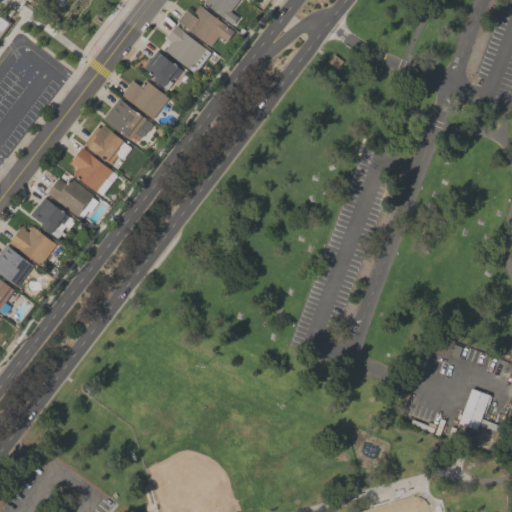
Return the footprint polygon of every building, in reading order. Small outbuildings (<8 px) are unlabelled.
[(0,0),(0,34),(8,22),(0,16),(0,0)] [(236,0),(229,10),(237,16),(231,24),(202,1),(202,0),(236,0)] [(191,14),(198,4),(233,31),(225,40),(218,34),(209,46),(176,20),(185,9),(191,14)] [(193,72),(163,49),(170,41),(165,37),(175,24),(181,28),(180,29),(209,52),(193,72)] [(180,69),(174,77),(172,75),(168,80),(170,82),(165,89),(162,86),(161,86),(152,79),(154,76),(142,67),(156,50),(180,69)] [(131,79),(138,85),(143,78),(167,97),(151,118),(120,93),(131,79)] [(152,124),(146,132),(145,131),(140,137),(138,136),(134,141),(129,137),(128,138),(102,118),(117,98),(152,124)] [(82,143),(96,126),(98,127),(101,124),(122,140),(121,141),(130,148),(121,159),(115,155),(109,164),(104,159),(95,153),(94,153),(86,147),(87,146),(82,143)] [(76,168),(73,165),(72,167),(68,163),(81,146),(111,170),(94,191),(72,173),(76,168)] [(76,216),(48,195),(48,196),(45,193),(56,178),(64,184),(69,177),(92,194),(90,197),(97,201),(89,211),(87,210),(81,217),(77,214),(76,216)] [(31,214),(43,198),(47,201),(48,200),(72,220),(72,222),(69,226),(66,228),(64,226),(61,230),(62,231),(56,238),(50,232),(49,233),(39,225),(41,222),(31,214)] [(7,242),(20,224),(24,227),(23,229),(27,231),(31,225),(56,244),(39,266),(7,242)] [(0,273),(0,250),(5,244),(32,264),(15,286),(0,273)] [(14,288),(8,296),(15,301),(4,315),(0,311),(0,278),(8,284),(14,288)] [(451,342),(451,343),(460,347),(456,357),(447,353),(446,357),(430,351),(436,336),(451,342)] [(457,422),(470,388),(488,394),(475,429),(457,422)]
